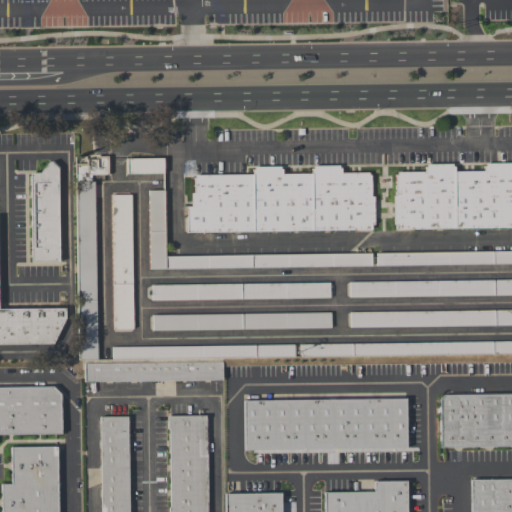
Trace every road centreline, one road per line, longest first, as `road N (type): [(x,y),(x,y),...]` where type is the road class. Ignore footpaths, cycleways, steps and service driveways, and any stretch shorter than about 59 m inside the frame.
road 1 (primary): [(0,101),(511,93)]
road 2 (primary): [(511,57),(66,66)]
